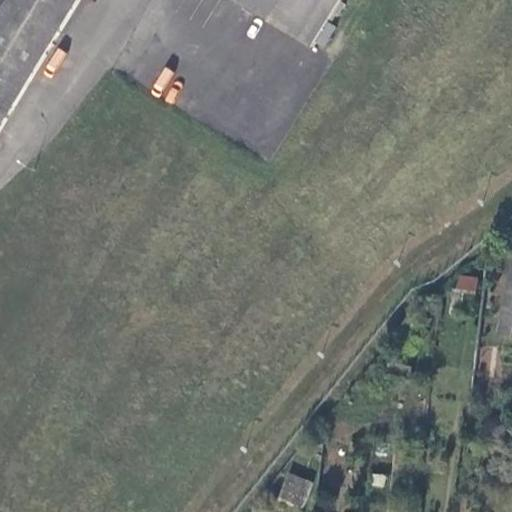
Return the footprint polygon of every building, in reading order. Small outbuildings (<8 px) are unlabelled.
[(0,137),(82,0),(12,0),(0,20),(0,137)] [(346,0),(238,0),(317,49),(346,0)] [(459,294),(475,296),(477,282),(461,280),(459,294)] [(511,281),(500,334),(511,336),(511,281)] [(287,472),(277,499),(303,508),(312,481),(287,472)]
